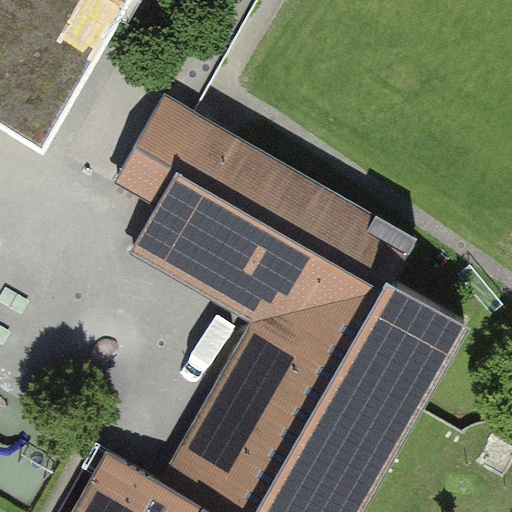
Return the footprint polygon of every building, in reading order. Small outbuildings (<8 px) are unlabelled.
[(0,0),(0,109),(46,137),(124,0),(0,0)] [(375,282),(188,177),(142,260),(253,323),(172,468),(247,510),(375,282)] [(0,255),(9,238),(0,232),(0,255)] [(264,511),(371,511),(430,404),(474,320),(391,276),(264,511)] [(212,511),(213,511),(113,456),(82,511),(212,511)]
